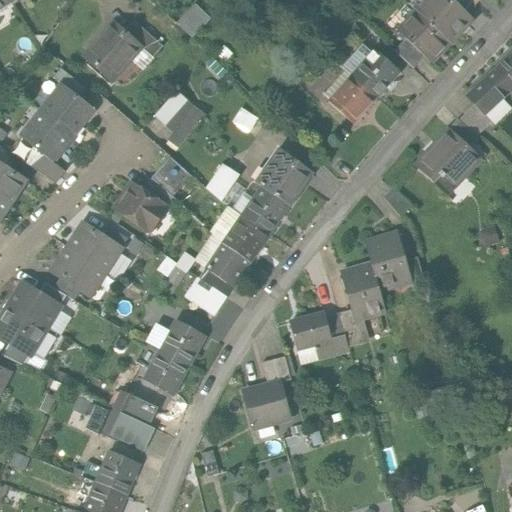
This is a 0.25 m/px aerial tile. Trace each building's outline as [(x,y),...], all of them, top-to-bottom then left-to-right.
[(0,0),(0,12),(11,5),(8,0),(0,0)] [(464,14),(450,0),(415,0),(410,6),(417,13),(450,44),(472,21),(464,14)] [(450,0),(464,14),(473,5),(467,0),(450,0)] [(210,21),(197,7),(186,18),(199,31),(210,21)] [(450,44),(417,13),(398,33),(406,40),(425,58),(431,64),(450,44)] [(141,49),(140,50),(151,60),(162,47),(132,22),(123,33),(141,49)] [(85,56),(114,81),(140,50),(141,49),(123,33),(112,24),(85,56)] [(413,71),(425,58),(406,40),(393,53),(397,56),(413,71)] [(389,66),(397,56),(393,53),(383,43),(374,52),(389,66)] [(351,78),(376,100),(399,74),(389,66),(374,52),(351,78)] [(474,105),(484,116),(485,115),(511,90),(511,55),(466,97),(474,105)] [(62,85),(79,99),(87,89),(61,69),(53,78),(62,85)] [(329,103),(353,125),(376,100),(351,78),(329,103)] [(62,85),(42,111),(74,136),(94,110),(79,99),(62,85)] [(166,126),(188,102),(176,91),(154,117),(165,127),(166,126)] [(173,133),(194,108),(188,102),(166,126),(173,133)] [(458,121),(476,138),(490,121),(485,115),(484,116),(474,105),(458,121)] [(205,117),(194,108),(173,133),(168,141),(179,149),(205,117)] [(54,162),(74,136),(42,111),(21,138),(45,156),(53,163),(54,162)] [(476,138),(458,121),(450,130),(470,149),(478,140),(476,138)] [(470,149),(450,130),(449,130),(415,166),(447,197),(482,161),(470,149)] [(0,147),(0,165),(8,171),(17,158),(0,147)] [(311,174),(278,152),(255,184),(262,189),(288,207),(311,174)] [(53,163),(45,156),(31,167),(54,183),(65,171),(54,162),(53,163)] [(190,176),(170,158),(151,178),(172,198),(190,176)] [(0,199),(10,206),(25,183),(8,171),(0,165),(0,199)] [(172,198),(151,178),(142,192),(166,208),(172,198)] [(254,199),(232,184),(220,202),(230,209),(242,217),(254,199)] [(116,210),(149,232),(157,221),(162,220),(166,213),(166,208),(142,192),(132,186),(116,210)] [(288,207),(262,189),(254,199),(242,217),(269,236),(288,207)] [(384,199),(400,218),(413,207),(394,189),(384,199)] [(0,220),(10,206),(0,199),(0,220)] [(250,264),(269,236),(242,217),(230,209),(212,235),(223,245),(250,264)] [(67,249),(105,273),(121,250),(100,237),(83,225),(67,249)] [(100,237),(121,250),(127,240),(107,227),(100,237)] [(371,265),(379,292),(397,287),(395,281),(408,278),(410,277),(405,262),(397,234),(378,240),(379,244),(368,247),(366,243),(365,244),(371,265)] [(199,279),(226,298),(250,264),(223,245),(199,279)] [(52,273),(89,298),(105,273),(67,249),(52,273)] [(177,265),(188,272),(195,261),(185,254),(177,265)] [(417,259),(405,262),(410,277),(408,278),(412,292),(426,288),(417,259)] [(177,288),(188,272),(177,265),(166,280),(177,288)] [(371,265),(340,274),(351,311),(354,322),(356,322),(385,313),(379,292),(371,265)] [(38,294),(60,307),(66,297),(44,284),(38,294)] [(22,285),(9,305),(47,328),(60,307),(38,294),(22,285)] [(0,339),(8,344),(30,357),(47,328),(9,305),(0,320),(0,339)] [(356,322),(354,322),(351,311),(337,315),(347,349),(363,345),(356,322)] [(289,324),(297,351),(317,345),(320,356),(336,352),(326,318),(324,314),(289,324)] [(347,349),(337,315),(326,318),(336,352),(347,349)] [(205,338),(176,323),(168,337),(157,331),(149,345),(160,351),(160,352),(189,367),(205,338)] [(30,357),(8,344),(1,357),(23,367),(30,357)] [(160,351),(149,345),(147,344),(136,364),(145,369),(142,374),(147,377),(143,383),(172,398),(189,367),(160,352),(160,351)] [(268,388),(279,385),(291,382),(285,358),(262,365),(268,388)] [(0,394),(10,374),(0,369),(0,394)] [(243,395),(253,431),(289,421),(279,385),(268,388),(243,395)] [(112,410),(127,417),(136,399),(121,392),(112,410)] [(127,417),(149,427),(157,409),(136,399),(127,417)] [(127,417),(112,410),(100,435),(115,442),(117,439),(127,417)] [(144,452),(155,430),(149,427),(127,417),(117,439),(144,452)] [(139,465),(109,452),(95,484),(126,497),(139,465)] [(218,476),(212,453),(201,456),(207,479),(218,476)] [(119,511),(126,497),(95,484),(84,511),(119,511)]
